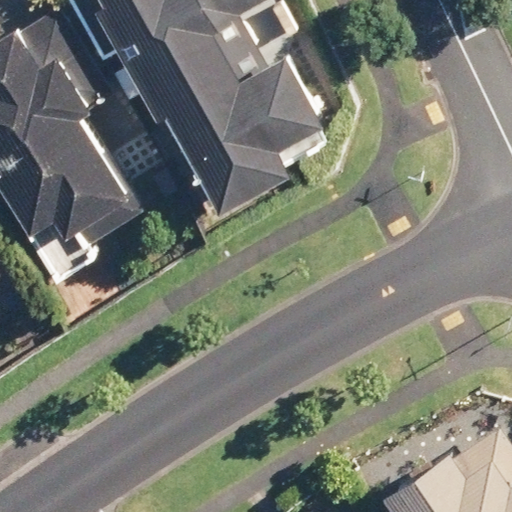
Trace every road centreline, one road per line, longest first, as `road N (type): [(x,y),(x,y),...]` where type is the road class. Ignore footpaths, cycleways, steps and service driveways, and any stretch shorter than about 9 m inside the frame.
road 1 (residential): [(50,511),(174,415),(511,228)]
road 2 (residential): [(439,0),(511,152)]
